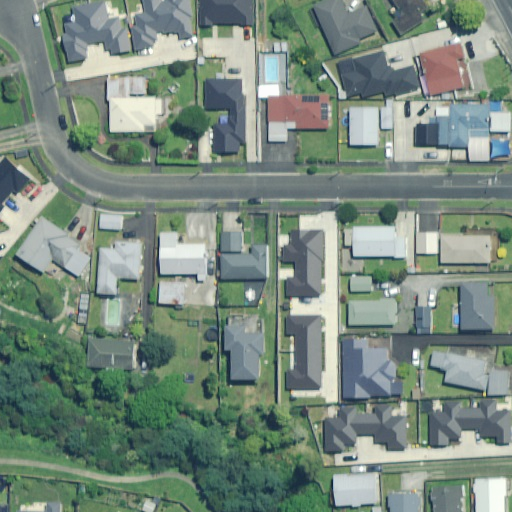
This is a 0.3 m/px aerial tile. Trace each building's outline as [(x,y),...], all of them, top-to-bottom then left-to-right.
[(159,6),(158,0),(137,0),(139,10),(159,6)] [(347,16),(340,0),(329,0),(315,6),(334,56),(360,46),(358,40),(376,33),(366,8),(347,16)] [(426,6),(422,0),(392,0),(398,10),(389,15),(402,36),(425,23),(418,10),(426,6)] [(136,66),(129,20),(103,24),(106,43),(102,44),(104,58),(109,57),(111,70),(136,66)] [(287,53),(287,44),(262,44),(262,53),(287,53)] [(420,54),(424,73),(419,74),(425,98),(437,95),(463,89),(457,61),(465,59),(461,44),(420,54)] [(253,51),(227,51),(227,55),(198,55),(198,78),(224,78),(216,95),(216,96),(206,118),(229,129),(252,80),(253,51)] [(389,73),(385,54),(354,60),(356,73),(342,75),(347,99),(384,93),(385,97),(418,91),(414,68),(389,73)] [(162,133),(162,116),(162,95),(145,95),(145,79),(108,79),(108,102),(110,102),(110,133),(134,133),(162,133)] [(280,96),(280,86),(258,86),(258,99),(269,99),(268,143),(287,143),(287,130),(329,130),(330,97),(280,96)] [(394,102),(380,102),(380,109),(350,109),(350,146),(378,146),(378,130),(394,130),(394,102)] [(416,146),(449,146),(449,150),(469,150),(469,160),(489,160),(489,149),(490,133),(510,133),(511,114),(490,114),(490,106),(451,106),(451,118),(432,118),(432,124),(416,124),(416,146)] [(0,212),(20,190),(27,181),(5,161),(0,166),(0,212)] [(122,218),(101,216),(99,230),(120,231),(122,218)] [(80,244),(43,219),(18,256),(45,274),(54,261),(79,278),(92,259),(77,249),(80,244)] [(395,234),(395,229),(345,229),(345,247),(354,247),(354,258),(404,258),(405,234),(395,234)] [(240,245),(240,234),(221,234),(220,281),(265,281),(266,245),(240,245)] [(436,255),(437,235),(418,234),(417,254),(436,255)] [(185,246),(185,235),(161,235),(161,276),(200,275),(200,282),(206,282),(206,246),(185,246)] [(490,264),(490,238),(442,238),(441,264),(490,264)] [(142,244),(118,243),(117,251),(101,250),(99,295),(117,296),(118,279),(140,280),(142,244)] [(331,323),(332,248),(284,247),(282,298),(305,298),(304,322),(331,323)] [(372,279),(365,279),(350,278),(350,292),(372,293),(372,279)] [(185,284),(161,282),(159,305),(184,306),(185,284)] [(489,298),(489,286),(462,285),(461,330),(493,331),(494,298),(489,298)] [(87,312),(89,296),(81,295),(79,311),(87,312)] [(395,326),(395,302),(349,302),(349,326),(395,326)] [(85,330),(87,315),(78,314),(77,329),(85,330)] [(335,324),(315,324),(315,353),(335,353),(335,324)] [(246,335),(246,328),(220,327),(220,352),(231,352),(230,381),(259,381),(260,356),(264,356),(264,336),(246,335)] [(134,343),(89,340),(87,368),(132,371),(134,343)] [(368,341),(343,341),(344,399),(403,398),(402,384),(395,384),(395,363),(387,363),(387,350),(368,350),(368,341)] [(460,355),(433,352),(431,369),(447,371),(445,386),(488,391),(488,394),(507,396),(510,374),(483,371),(484,361),(460,358),(460,355)] [(458,410),(458,399),(415,400),(415,403),(402,403),(403,421),(450,420),(451,452),(475,451),(475,459),(496,458),(495,409),(458,410)] [(351,412),(337,411),(337,422),(350,423),(351,412)] [(376,505),(375,476),(334,478),(336,506),(376,505)] [(505,511),(506,500),(508,500),(508,480),(476,480),(476,485),(476,511),(505,511)] [(461,511),(462,490),(433,490),(432,511),(461,511)] [(419,511),(419,495),(389,496),(389,511),(419,511)]
